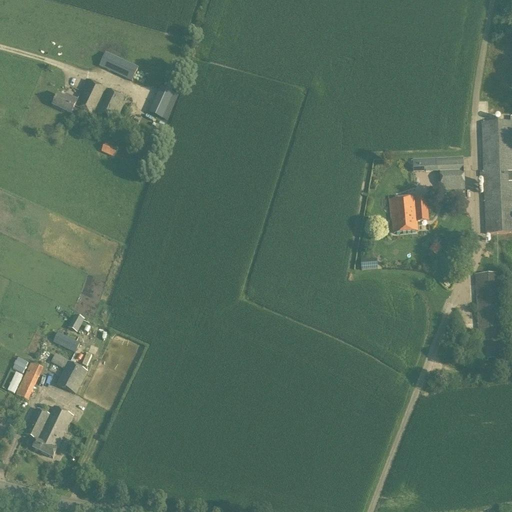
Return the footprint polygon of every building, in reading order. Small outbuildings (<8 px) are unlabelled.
[(99,67),(132,83),(138,69),(106,54),(99,67)] [(143,85),(147,74),(139,71),(135,82),(143,85)] [(71,115),(72,115),(78,117),(80,112),(94,118),(95,117),(115,126),(127,99),(86,80),(77,101),(66,96),(65,99),(58,96),(53,106),(71,115)] [(162,120),(174,94),(160,88),(151,108),(147,106),(144,112),(162,120)] [(485,236),(511,234),(511,122),(481,124),(483,172),(479,172),(480,178),(483,178),(485,236)] [(133,146),(151,155),(156,144),(138,136),(133,146)] [(101,153),(114,159),(117,151),(105,145),(101,153)] [(464,190),(462,158),(437,159),(438,173),(440,173),(441,192),(464,190)] [(427,198),(414,199),(389,201),(391,219),(392,219),(393,234),(417,232),(416,223),(428,222),(427,198)] [(361,261),(361,272),(374,271),(377,270),(376,260),(361,261)] [(500,360),(504,360),(500,274),(475,276),(479,361),(483,361),(483,363),(488,363),(488,361),(495,361),(495,363),(500,363),(500,360)] [(77,334),(84,320),(75,316),(68,329),(77,334)] [(53,344),(75,354),(80,345),(58,334),(53,344)] [(88,371),(93,356),(87,354),(81,368),(88,371)] [(88,373),(68,363),(69,362),(55,355),(50,364),(64,371),(57,385),(76,396),(88,373)] [(35,387),(43,369),(31,364),(16,396),(28,402),(33,391),(32,391),(34,387),(35,387)] [(16,374),(8,391),(14,394),(23,377),(16,374)] [(37,442),(57,451),(57,452),(74,417),(53,407),(49,416),(37,410),(24,436),(37,442)] [(37,442),(33,450),(53,460),(57,451),(37,442)]
